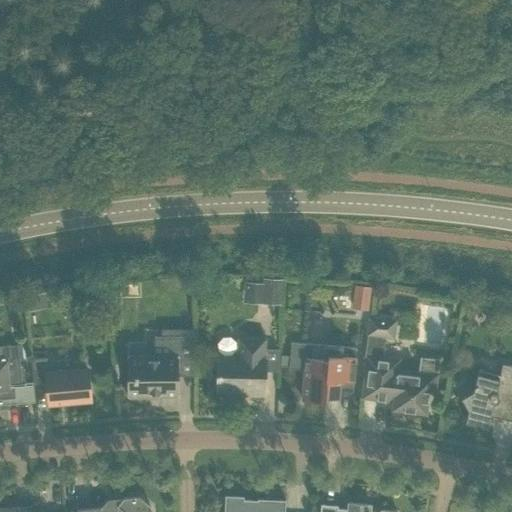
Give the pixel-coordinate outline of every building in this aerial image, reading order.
[(261,279),(260,303),(278,303),(279,279),(261,279)] [(370,287),(353,285),(350,308),(367,310),(370,287)] [(367,356),(366,365),(362,397),(393,401),(392,409),(426,413),(428,392),(434,392),(437,374),(398,369),(399,359),(383,357),(386,336),(393,337),(395,320),(370,317),(365,356),(367,356)] [(195,376),(195,356),(195,336),(154,336),(154,356),(127,356),(127,396),(148,396),(148,393),(161,393),(161,396),(178,396),(178,364),(193,363),(193,376),(195,376)] [(239,338),(238,358),(218,357),(217,395),(239,395),(239,390),(264,391),(265,359),(264,359),(265,339),(239,338)] [(294,342),(292,368),(304,369),(303,380),(301,399),(325,402),(325,397),(339,398),(340,386),(340,380),(353,381),(355,361),(356,347),(328,345),(294,342)] [(0,394),(1,394),(2,399),(15,398),(14,386),(9,387),(9,384),(25,383),(23,363),(22,344),(0,346),(0,394)] [(90,400),(88,380),(87,369),(48,373),(46,358),(31,359),(31,363),(33,383),(47,382),(49,404),(90,400)] [(490,416),(511,421),(511,366),(502,364),(499,374),(478,369),(473,391),(461,398),(468,410),(465,422),(487,427),(490,416)] [(224,495),(223,511),(284,511),(285,500),(257,499),(257,500),(243,499),(243,496),(224,495)] [(150,511),(150,506),(138,497),(123,498),(117,506),(76,509),(76,511),(150,511)] [(320,504),(319,511),(396,511),(397,511),(380,510),(379,511),(369,511),(370,504),(348,503),(347,509),(337,508),(337,506),(320,504)]
